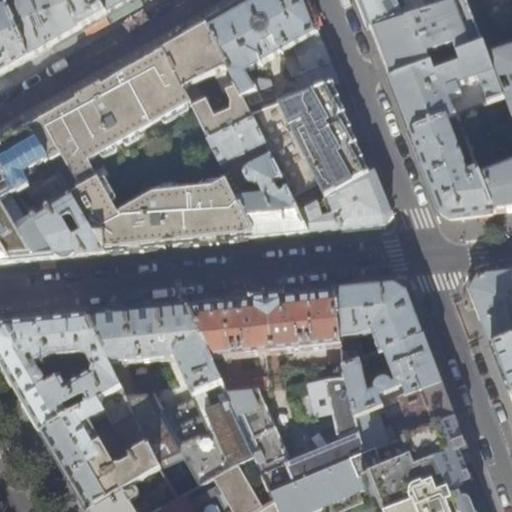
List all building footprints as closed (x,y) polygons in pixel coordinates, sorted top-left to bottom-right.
[(56,45),(82,30),(67,0),(21,0),(7,6),(30,60),(56,45)] [(107,16),(99,0),(67,0),(82,30),(107,16)] [(134,0),(99,0),(107,16),(134,0)] [(339,83),(306,0),(255,0),(247,5),(208,27),(252,117),(280,106),(334,85),(339,83)] [(358,0),(370,29),(457,0),(358,0)] [(482,45),(465,0),(457,0),(370,29),(380,54),(386,71),(390,80),(482,45)] [(0,76),(30,60),(7,6),(0,8),(0,76)] [(252,117),(208,27),(182,42),(163,52),(191,105),(209,141),(254,121),(252,117)] [(463,95),(460,87),(480,80),(489,105),(504,99),(505,99),(488,55),(484,44),(482,45),(390,80),(396,96),(410,133),(456,117),(450,99),(463,95)] [(511,47),(488,55),(505,99),(504,99),(511,118),(511,47)] [(257,240),(237,199),(228,180),(212,189),(155,195),(119,215),(89,163),(191,105),(163,52),(106,85),(30,128),(51,163),(62,159),(82,192),(71,197),(107,256),(176,248),(257,240)] [(343,106),(334,85),(280,106),(326,200),(327,199),(370,176),(343,106)] [(326,200),(280,106),(252,117),(254,121),(266,145),(272,158),(276,166),(282,177),(300,214),(319,204),(326,200)] [(480,174),(478,170),(468,173),(462,153),(471,150),(458,116),(456,117),(410,133),(426,173),(441,214),(451,220),(473,218),(495,215),(480,174)] [(226,164),(266,145),(254,121),(209,141),(223,170),(228,167),(226,164)] [(23,175),(51,163),(30,128),(0,144),(0,162),(18,192),(19,195),(29,189),(23,175)] [(300,214),(282,177),(275,180),(272,174),(270,175),(268,169),(276,166),(272,158),(249,169),(245,175),(249,184),(256,186),(259,185),(264,196),(237,199),(257,240),(280,238),(309,235),(300,214)] [(511,161),(480,174),(495,215),(511,213),(511,161)] [(0,245),(12,265),(36,263),(58,261),(35,221),(33,218),(18,227),(2,201),(18,192),(0,162),(0,245)] [(391,217),(374,174),(370,176),(327,199),(333,213),(332,217),(329,217),(328,210),(321,211),(319,204),(300,214),(309,235),(341,231),(385,227),(391,217)] [(107,256),(71,197),(35,221),(58,261),(81,258),(107,256)] [(12,265),(0,245),(0,266),(3,266),(12,265)] [(511,273),(479,277),(471,289),(496,355),(511,395),(511,273)] [(419,324),(408,294),(395,286),(366,289),(335,292),(343,347),(346,364),(347,369),(363,363),(367,361),(363,344),(359,345),(358,339),(361,339),(374,334),(382,355),(386,354),(425,339),(419,324)] [(343,347),(335,292),(271,299),(276,355),(343,347)] [(276,355),(271,299),(188,307),(212,362),(276,355)] [(212,362),(188,307),(167,310),(115,315),(88,318),(111,368),(177,361),(187,385),(166,394),(171,405),(149,415),(142,403),(130,407),(145,439),(149,446),(161,471),(178,502),(232,471),(240,467),(255,461),(222,385),(212,362)] [(111,368),(88,318),(0,327),(0,362),(17,392),(42,436),(122,390),(111,368)] [(370,395),(363,363),(347,369),(357,419),(376,412),(389,406),(443,386),(437,371),(425,339),(386,354),(397,384),(395,385),(394,384),(391,381),(388,380),(385,380),(382,381),(379,382),(378,385),(377,387),(377,392),(370,395)] [(284,461),(258,393),(272,391),(271,379),(222,385),(255,461),(270,495),(364,455),(357,419),(347,369),(346,364),(324,369),(326,379),(328,379),(328,381),(302,386),(310,425),(336,419),(339,438),(336,444),(294,461),(293,458),(284,461)] [(450,404),(443,386),(389,406),(393,416),(404,412),(413,435),(455,418),(450,404)] [(92,511),(125,492),(161,471),(149,446),(129,457),(132,462),(125,466),(115,468),(91,427),(108,418),(113,426),(115,425),(129,448),(145,439),(130,407),(122,390),(42,436),(72,486),(86,511),(92,511)] [(398,441),(393,425),(380,430),(376,412),(357,419),(364,455),(398,441)] [(470,458),(455,418),(413,435),(398,441),(364,455),(270,495),(277,511),(320,511),(380,486),(390,511),(389,511),(467,511),(463,501),(460,503),(458,498),(454,499),(452,493),(449,486),(469,476),(463,461),(470,458)] [(259,511),(264,509),(240,467),(232,471),(178,502),(160,511),(259,511)] [(136,511),(125,492),(92,511),(136,511)]
